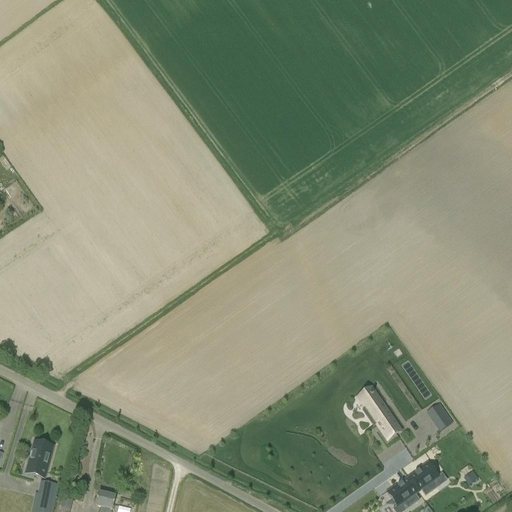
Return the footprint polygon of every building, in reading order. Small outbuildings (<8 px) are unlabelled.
[(376,395),(359,406),(384,442),(400,431),(376,395)] [(446,416),(433,425),(439,433),(452,424),(446,416)] [(38,469),(35,478),(45,481),(54,447),(34,442),(27,466),(38,469)] [(422,472),(401,487),(410,499),(431,485),(422,472)] [(472,477),(465,482),(469,486),(478,480),(472,472),(470,474),(472,477)] [(401,487),(380,501),(387,511),(391,511),(410,499),(401,487)] [(309,506),(312,500),(298,492),(295,497),(309,506)] [(53,511),(56,498),(35,494),(31,511),(53,511)] [(99,511),(111,511),(115,498),(99,494),(96,507),(100,508),(99,511)] [(69,511),(72,502),(61,499),(57,511),(69,511)]
